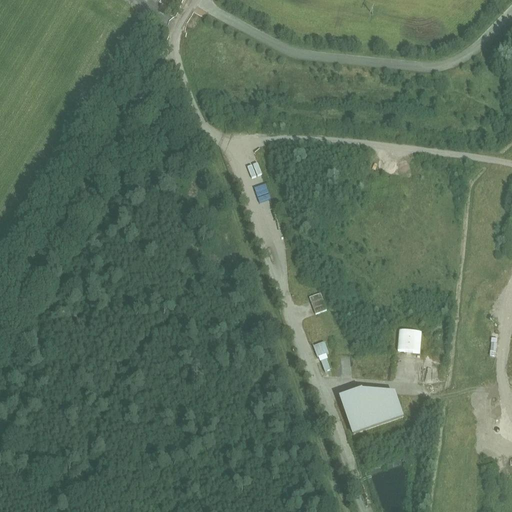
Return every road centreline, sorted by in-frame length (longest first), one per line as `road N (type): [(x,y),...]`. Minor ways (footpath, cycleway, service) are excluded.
road 1 (track): [(208,132),(234,150),(365,511)]
road 2 (unclassified): [(198,0),(280,47),(425,67),(459,58),(511,12)]
road 3 (unclassified): [(0,337),(173,42)]
road 4 (track): [(234,150),(284,140),(511,165)]
